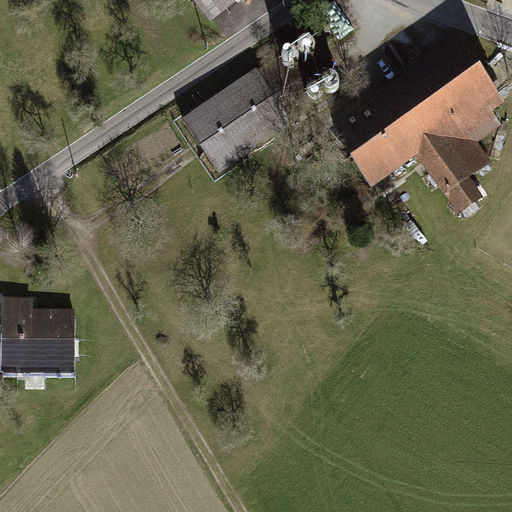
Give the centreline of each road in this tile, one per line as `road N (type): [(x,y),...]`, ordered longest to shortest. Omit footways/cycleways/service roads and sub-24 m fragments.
road 1 (track): [(39,178),(243,511)]
road 2 (track): [(0,204),(305,0)]
